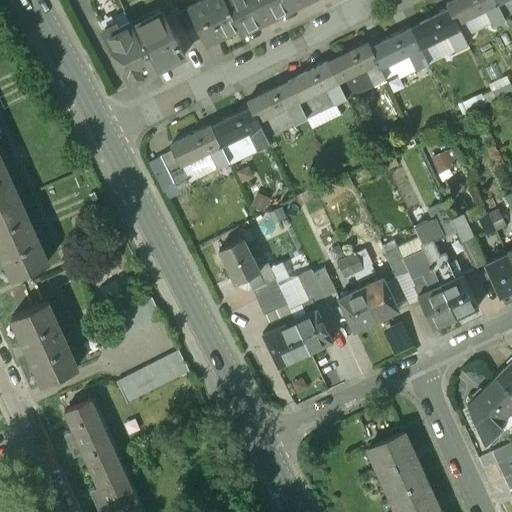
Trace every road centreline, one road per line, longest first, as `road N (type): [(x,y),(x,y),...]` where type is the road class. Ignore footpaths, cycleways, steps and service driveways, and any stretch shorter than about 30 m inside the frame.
road 1 (tertiary): [(259,433),(116,119)]
road 2 (residential): [(116,119),(360,0)]
road 3 (residential): [(259,433),(419,371)]
road 4 (residential): [(67,511),(0,362)]
road 5 (residential): [(419,371),(482,511)]
road 6 (tertiary): [(116,119),(39,0)]
